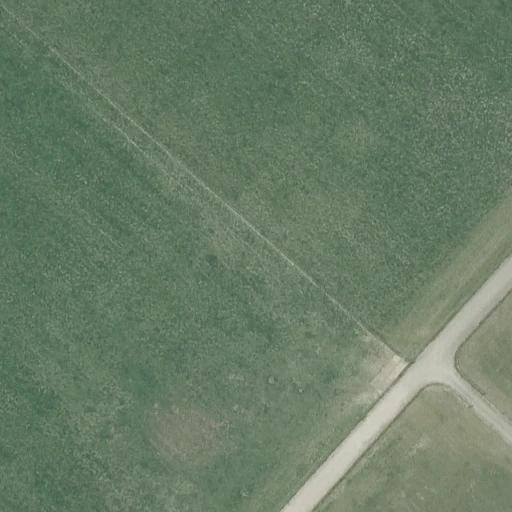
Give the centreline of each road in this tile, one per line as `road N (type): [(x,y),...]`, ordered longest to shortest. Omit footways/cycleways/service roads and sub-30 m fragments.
road 1 (track): [(288,511),(423,360),(511,440)]
road 2 (track): [(423,360),(511,260)]
